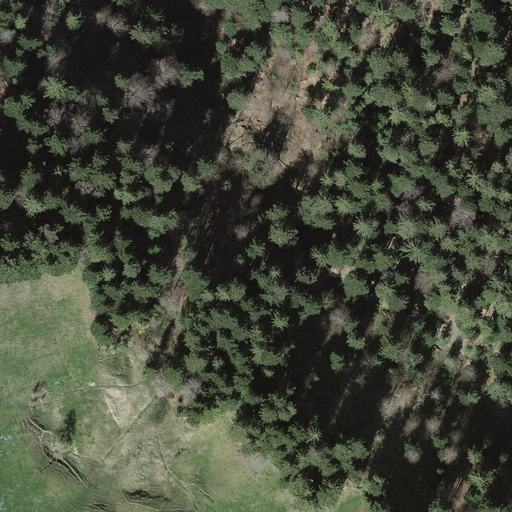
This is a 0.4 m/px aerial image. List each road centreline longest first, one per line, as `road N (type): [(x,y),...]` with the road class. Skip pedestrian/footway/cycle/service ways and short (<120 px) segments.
road 1 (track): [(511,266),(437,209),(414,167),(376,45),(342,0)]
road 2 (track): [(455,223),(457,0)]
